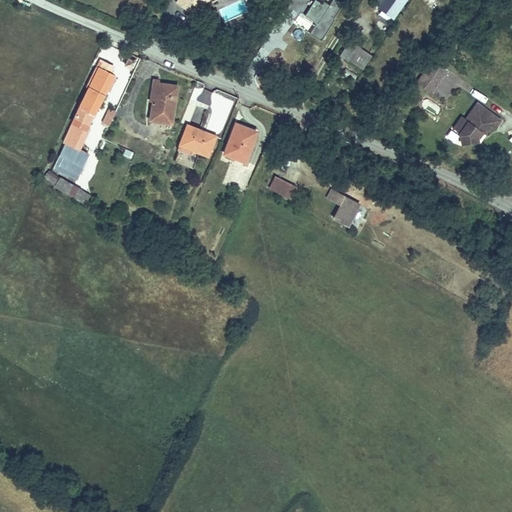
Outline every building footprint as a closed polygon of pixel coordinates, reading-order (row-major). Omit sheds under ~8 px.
[(175,0),(190,10),(196,0),(175,0)] [(196,0),(190,10),(197,14),(206,0),(196,0)] [(312,35),(323,41),(344,6),(333,0),(331,0),(328,5),(319,0),(314,0),(304,17),(317,25),(312,35)] [(393,22),(407,0),(378,0),(373,9),(393,22)] [(338,57),(361,73),(373,57),(350,41),(338,57)] [(100,45),(94,58),(101,62),(107,49),(100,45)] [(129,57),(125,65),(130,67),(134,59),(129,57)] [(433,59),(418,80),(432,90),(447,69),(433,59)] [(109,66),(101,62),(72,123),(66,135),(83,144),(90,131),(83,128),(110,73),(106,70),(109,66)] [(154,76),(152,101),(156,101),(154,119),(175,122),(180,84),(162,81),(162,77),(154,76)] [(222,133),(237,98),(216,89),(201,124),(222,133)] [(472,90),(470,94),(483,102),(486,97),(472,90)] [(463,113),(456,124),(462,129),(464,141),(480,139),(479,133),(483,127),(488,130),(493,121),(498,124),(503,116),(478,100),(467,116),(463,113)] [(237,120),(226,150),(246,157),(253,141),(258,128),(237,120)] [(186,126),(179,145),(198,153),(200,148),(210,151),(217,133),(199,126),(197,130),(186,126)] [(246,157),(226,150),(224,157),(250,167),(258,143),(253,141),(246,157)] [(295,181),(276,170),(268,184),(287,194),(295,181)] [(45,182),(85,204),(90,195),(50,173),(45,182)] [(342,203),(335,215),(348,222),(359,202),(333,188),(329,195),(342,203)]
